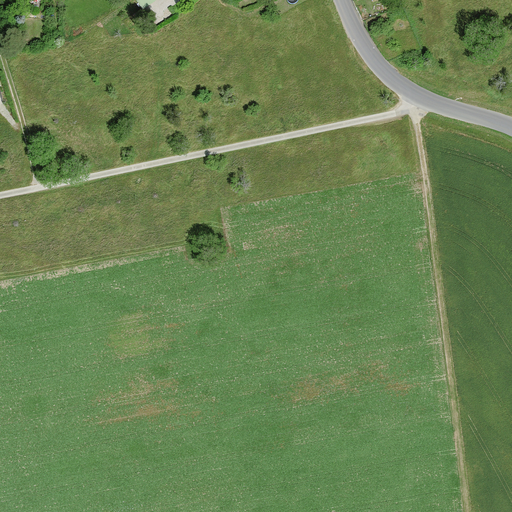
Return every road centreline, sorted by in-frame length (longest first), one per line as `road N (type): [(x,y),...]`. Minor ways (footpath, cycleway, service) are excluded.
road 1 (track): [(422,98),(413,109),(0,195)]
road 2 (track): [(413,109),(467,511)]
road 3 (tertiary): [(511,127),(403,86),(374,61),(342,0)]
road 4 (track): [(0,52),(39,187)]
